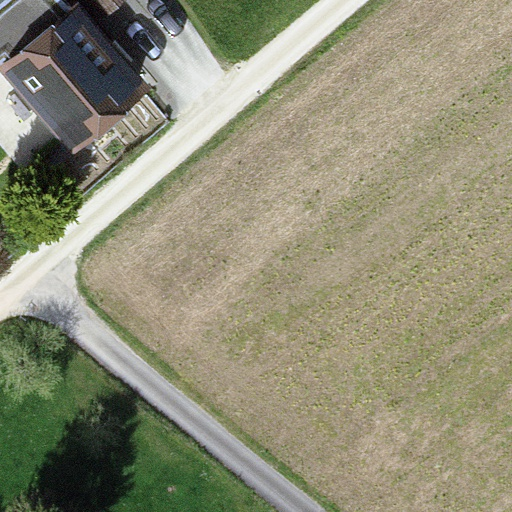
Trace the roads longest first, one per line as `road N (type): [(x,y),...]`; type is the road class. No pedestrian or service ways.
road 1 (track): [(361,0),(0,304)]
road 2 (track): [(29,280),(324,511)]
